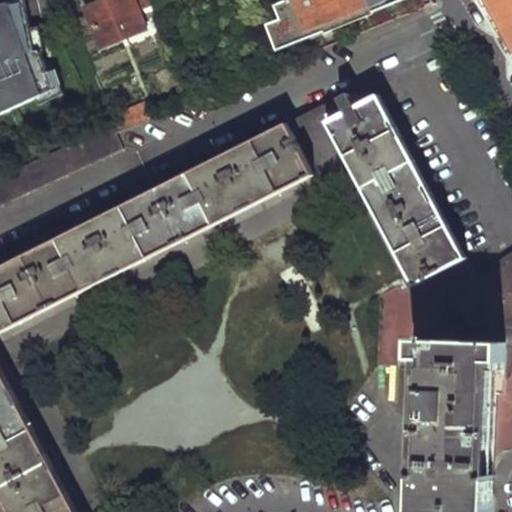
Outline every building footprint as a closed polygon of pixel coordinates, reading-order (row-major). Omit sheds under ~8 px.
[(147,30),(142,17),(155,12),(149,0),(103,0),(84,8),(91,24),(95,33),(101,48),(147,30)] [(163,0),(149,0),(155,12),(166,40),(178,35),(163,0)] [(285,4),(283,0),(261,0),(266,11),(285,4)] [(367,0),(293,0),(285,4),(266,11),(276,36),(367,0)] [(511,0),(485,0),(505,33),(511,45),(511,0)] [(0,124),(6,122),(3,115),(38,99),(41,106),(63,96),(54,70),(47,73),(39,52),(44,52),(39,29),(30,31),(24,1),(0,6),(0,124)] [(437,203),(380,96),(358,108),(353,99),(351,94),(341,100),(348,114),(330,124),(416,289),(400,296),(397,289),(378,299),(382,307),(380,365),(416,367),(414,426),(421,427),(417,511),(493,511),(495,453),(511,454),(511,452),(511,260),(496,272),(469,292),(463,280),(456,267),(468,261),(458,242),(437,203)] [(154,120),(147,103),(116,115),(114,111),(108,113),(112,126),(117,135),(154,120)] [(0,333),(316,175),(289,123),(0,268),(0,487),(13,511),(77,511),(0,366),(0,333)] [(117,135),(112,126),(0,177),(0,207),(124,151),(117,135)]
